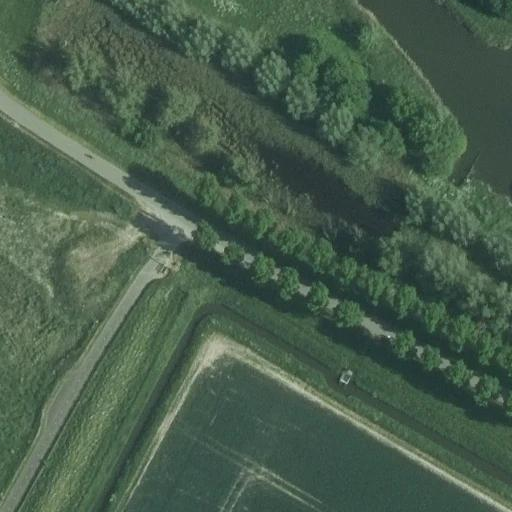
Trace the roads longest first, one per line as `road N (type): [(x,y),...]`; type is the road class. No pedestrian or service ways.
road 1 (unclassified): [(177,218),(511,403)]
road 2 (unclassified): [(177,218),(0,99)]
